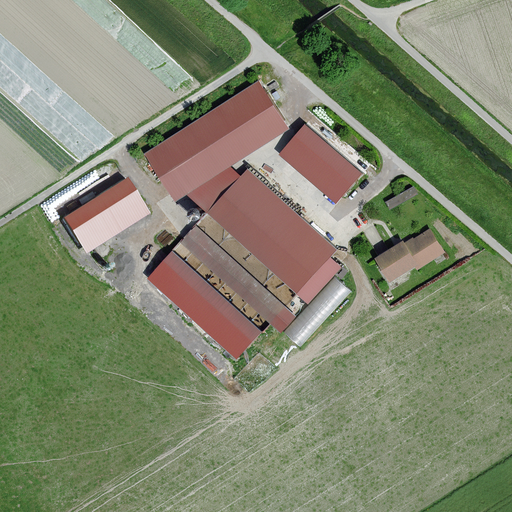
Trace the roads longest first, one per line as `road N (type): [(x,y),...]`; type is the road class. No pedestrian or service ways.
road 1 (unclassified): [(0,223),(267,52),(208,0)]
road 2 (track): [(511,258),(267,52)]
road 3 (track): [(397,162),(335,217),(323,212),(273,157),(294,130),(297,94),(306,85)]
road 4 (track): [(355,0),(511,137)]
